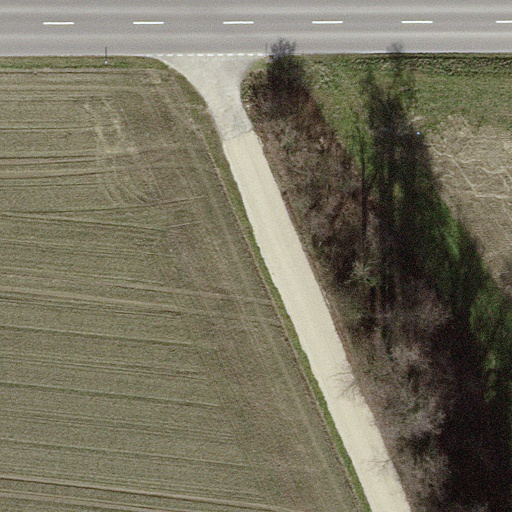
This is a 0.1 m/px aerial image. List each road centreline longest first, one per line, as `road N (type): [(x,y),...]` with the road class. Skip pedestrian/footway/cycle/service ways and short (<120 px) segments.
road 1 (track): [(397,511),(197,32)]
road 2 (tertiary): [(0,29),(511,31)]
